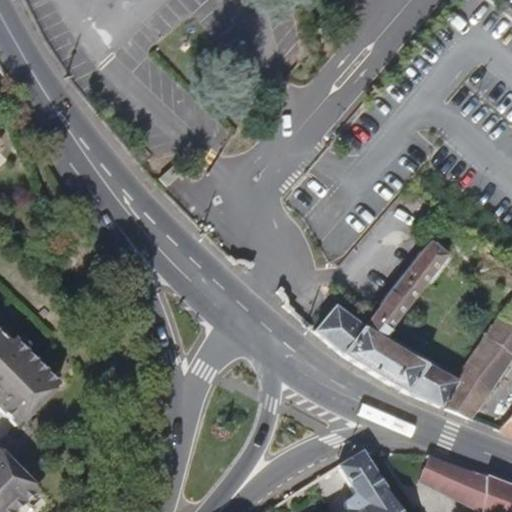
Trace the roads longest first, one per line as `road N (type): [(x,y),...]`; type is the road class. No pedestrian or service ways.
road 1 (primary): [(116,199),(0,21)]
road 2 (primary): [(116,199),(183,400)]
road 3 (primary): [(256,335),(116,199)]
road 4 (primary): [(236,494),(390,416)]
road 5 (primary): [(236,494),(270,406),(271,377),(256,335)]
road 6 (primary): [(390,416),(256,335)]
road 7 (primary): [(511,464),(390,416)]
